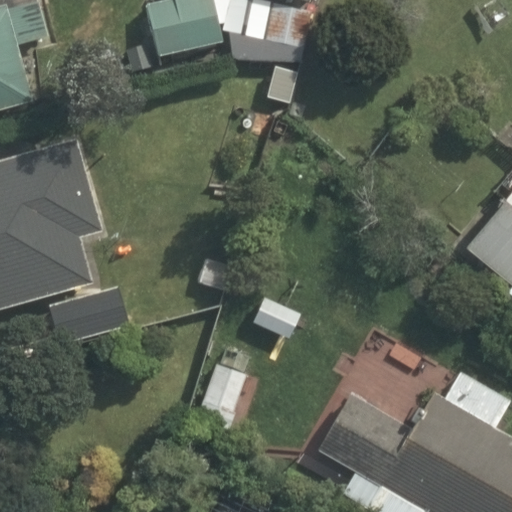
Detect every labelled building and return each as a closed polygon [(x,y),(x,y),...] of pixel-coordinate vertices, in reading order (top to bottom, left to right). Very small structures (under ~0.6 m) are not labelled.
[(0,0),(0,112),(33,104),(17,48),(47,39),(36,0),(0,0)] [(149,7),(159,61),(224,49),(215,0),(172,0),(173,3),(149,7)] [(278,0),(323,16),(328,0),(278,0)] [(253,10),(245,48),(325,66),(333,27),(253,10)] [(131,74),(154,68),(148,45),(125,51),(131,74)] [(0,312),(90,286),(72,227),(46,235),(23,158),(0,165),(0,312)] [(511,197),(466,252),(467,253),(511,290),(511,197)] [(95,329),(120,322),(113,296),(88,303),(95,329)] [(223,439),(244,375),(212,365),(191,428),(223,439)] [(511,511),(511,446),(493,435),(509,408),(458,377),(441,407),(429,400),(383,477),(357,461),(337,495),(365,511),(511,511)]
